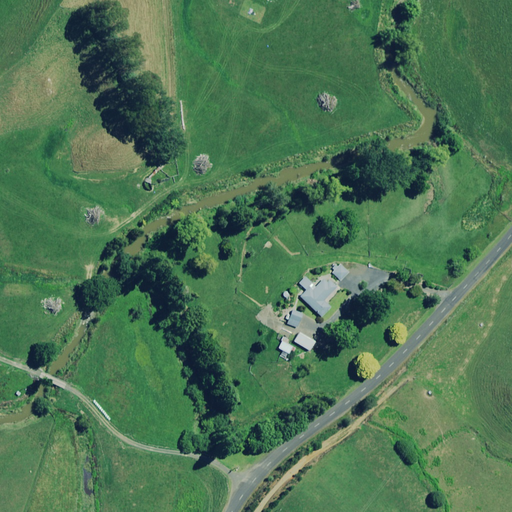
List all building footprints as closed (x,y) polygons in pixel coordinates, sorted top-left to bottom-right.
[(346,272),(339,265),(337,267),(333,264),(330,268),(333,271),(331,273),(339,280),(346,272)] [(310,283),(303,277),(297,283),(304,290),(310,283)] [(335,287),(324,277),(311,290),(308,287),(299,297),(320,317),(329,307),(322,301),(335,287)] [(301,314),(288,309),(285,318),(288,319),(286,324),(296,328),(301,314)] [(314,342),(298,333),(293,342),(308,351),(314,342)] [(287,354),(291,347),(288,345),(290,341),(283,337),(277,348),(287,354)]
